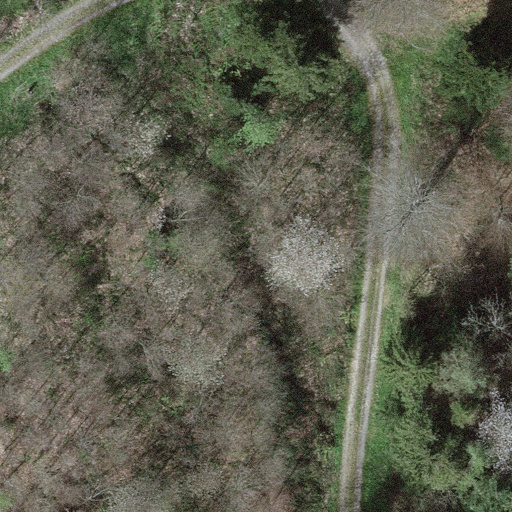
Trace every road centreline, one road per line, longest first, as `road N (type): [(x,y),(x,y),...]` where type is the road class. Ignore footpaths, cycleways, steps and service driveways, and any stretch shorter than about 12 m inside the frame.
road 1 (track): [(330,0),(373,32),(381,132),(343,511)]
road 2 (track): [(0,71),(51,30),(127,0)]
